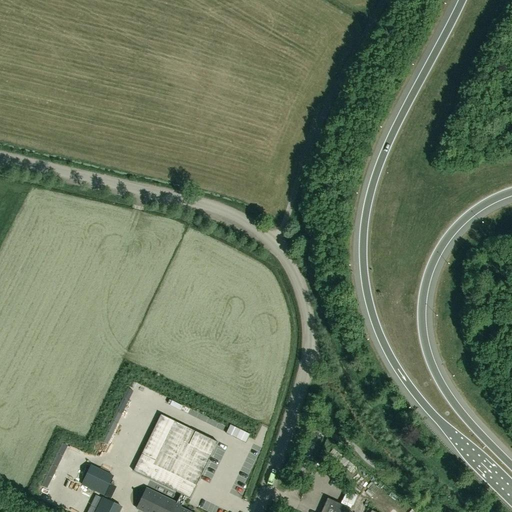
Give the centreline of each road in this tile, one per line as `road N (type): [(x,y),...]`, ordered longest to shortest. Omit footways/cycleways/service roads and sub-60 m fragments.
road 1 (motorway): [(461,0),(372,182),(362,270),(371,315),(397,369),(511,494)]
road 2 (unclassified): [(264,490),(310,347),(304,301),(285,258),(217,209),(0,157)]
road 3 (motorway): [(511,466),(441,385),(421,313),(428,271),(446,238),(463,218),(511,190)]
